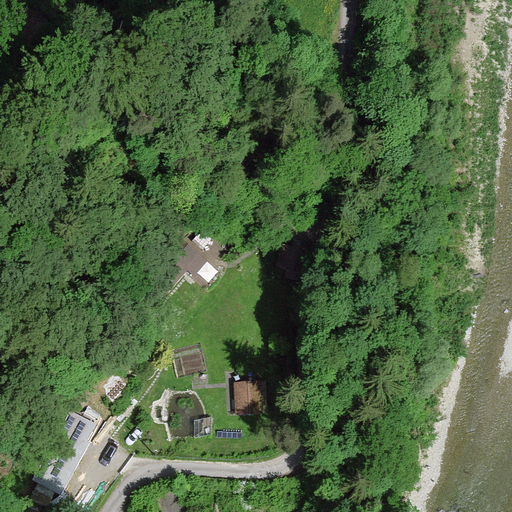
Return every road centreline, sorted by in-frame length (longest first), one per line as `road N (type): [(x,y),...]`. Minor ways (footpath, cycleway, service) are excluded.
road 1 (unclassified): [(111,511),(136,474),(152,468),(276,469),(304,453),(345,0)]
road 2 (track): [(0,147),(44,92),(33,55),(0,20)]
